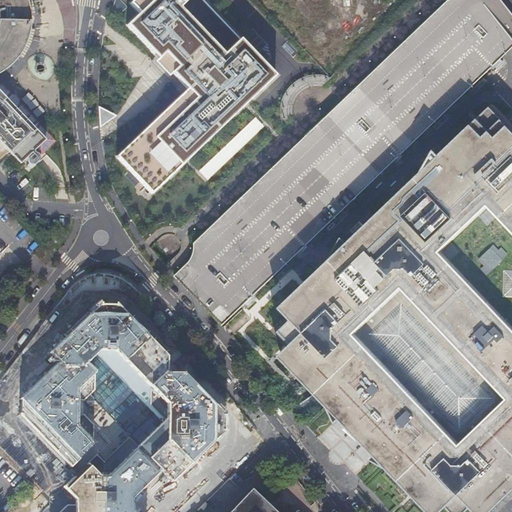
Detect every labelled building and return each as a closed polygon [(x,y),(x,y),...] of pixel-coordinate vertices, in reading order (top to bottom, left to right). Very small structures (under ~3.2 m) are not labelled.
[(0,0),(0,74),(6,71),(12,65),(18,59),(23,52),(27,44),(30,36),(32,27),(32,19),(32,10),(30,2),(29,0),(0,0)] [(187,89),(116,156),(152,193),(275,75),(203,0),(132,0),(129,3),(139,13),(126,25),(169,70),(187,89)] [(0,142),(20,164),(35,151),(37,153),(43,153),(55,142),(55,138),(43,127),(40,126),(40,123),(34,117),(30,117),(30,113),(24,106),(20,106),(20,99),(16,95),(10,95),(10,92),(4,85),(0,84),(0,142)] [(511,127),(492,106),(442,154),(436,149),(423,172),(394,199),(349,242),(344,236),(331,260),(282,306),(293,318),(282,330),(292,342),(281,353),(319,393),(360,436),(415,493),(432,511),(442,511),(450,506),(455,511),(469,511),(473,509),(476,511),(492,511),(511,493),(511,127)] [(118,115),(102,107),(103,126),(118,115)] [(256,117),(199,171),(208,180),(264,126),(256,117)] [(60,361),(23,397),(25,415),(72,465),(96,443),(95,442),(98,425),(89,415),(81,414),(82,407),(89,408),(100,399),(103,378),(94,370),(107,358),(122,353),(158,391),(157,407),(166,417),(172,419),(168,433),(161,431),(151,441),(152,447),(146,453),(132,438),(106,462),(99,454),(65,485),(79,500),(78,505),(67,505),(59,511),(134,511),(132,499),(162,472),(165,476),(166,475),(170,479),(169,479),(173,483),(226,433),(227,415),(185,372),(170,372),(168,371),(170,369),(169,355),(122,305),(101,305),(52,352),(60,361)] [(0,509),(28,482),(0,455),(0,509)] [(275,511),(256,493),(236,511),(275,511)]
